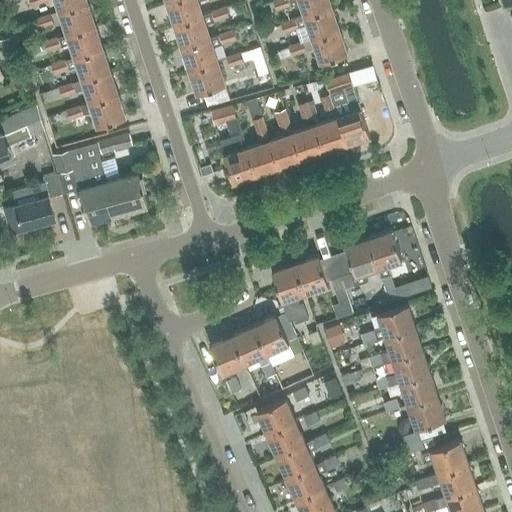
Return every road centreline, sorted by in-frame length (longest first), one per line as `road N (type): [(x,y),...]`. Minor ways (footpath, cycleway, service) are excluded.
road 1 (residential): [(511,446),(428,165)]
road 2 (residential): [(206,237),(127,0)]
road 3 (residential): [(206,237),(428,165)]
road 4 (residential): [(165,335),(243,511)]
road 5 (residential): [(428,165),(378,0)]
road 6 (residential): [(0,298),(139,257)]
